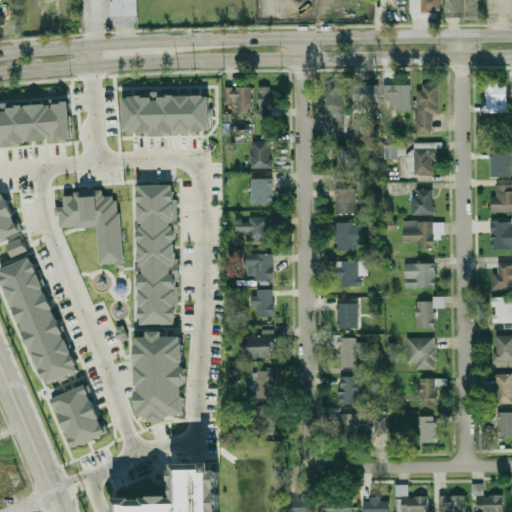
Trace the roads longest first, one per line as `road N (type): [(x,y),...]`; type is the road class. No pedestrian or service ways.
road 1 (secondary): [(0,73),(511,54)]
road 2 (secondary): [(511,35),(0,51)]
road 3 (residential): [(465,466),(461,36)]
road 4 (residential): [(317,460),(310,440),(303,37)]
road 5 (residential): [(511,465),(343,469),(317,460)]
road 6 (secondary): [(64,511),(0,363)]
